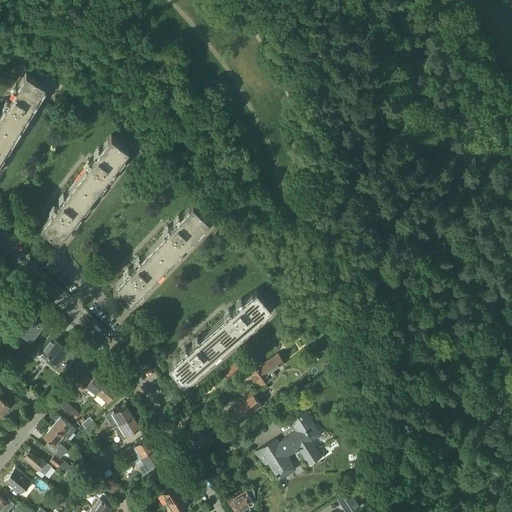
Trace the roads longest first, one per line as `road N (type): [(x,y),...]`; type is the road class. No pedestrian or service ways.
road 1 (residential): [(100,337),(137,375),(222,511)]
road 2 (residential): [(0,246),(100,337)]
